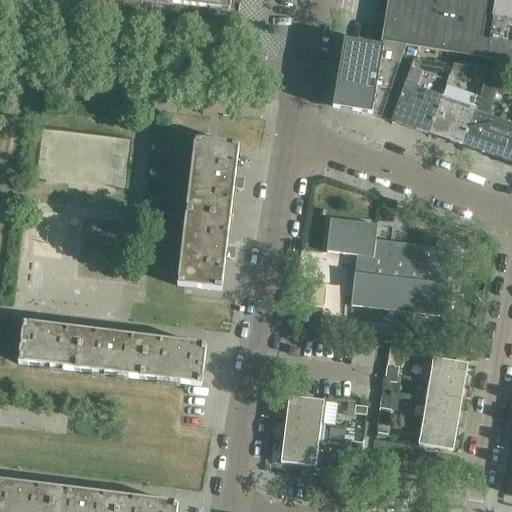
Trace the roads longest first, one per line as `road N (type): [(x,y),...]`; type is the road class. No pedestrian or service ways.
road 1 (tertiary): [(230,507),(290,140)]
road 2 (unclassified): [(0,32),(301,73)]
road 3 (residential): [(511,207),(290,140)]
road 4 (residential): [(471,511),(511,284)]
